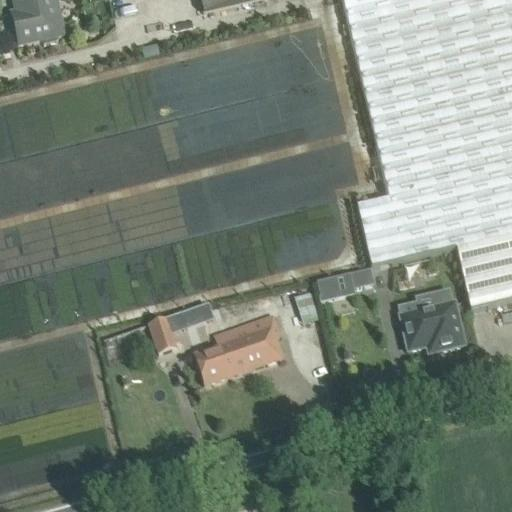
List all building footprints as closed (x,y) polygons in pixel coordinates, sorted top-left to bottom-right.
[(55,0),(12,0),(18,26),(13,27),(18,50),(40,44),(44,49),(57,45),(59,40),(65,39),(62,25),(55,23),(52,7),(56,2),(55,0)] [(199,0),(204,17),(276,0),(199,0)] [(511,0),(341,0),(389,203),(356,210),(371,273),(456,254),(471,316),(511,306),(511,0)] [(360,276),(352,278),(355,293),(363,291),(360,276)] [(305,326),(319,323),(314,297),(299,300),(305,326)] [(402,324),(409,356),(438,349),(439,356),(465,350),(454,308),(419,316),(417,306),(399,310),(402,324)] [(217,318),(220,326),(227,323),(225,315),(217,318)] [(204,390),(282,362),(275,343),(280,341),(273,321),(219,340),(222,349),(194,359),(204,390)] [(159,359),(176,353),(166,323),(148,329),(159,359)]
